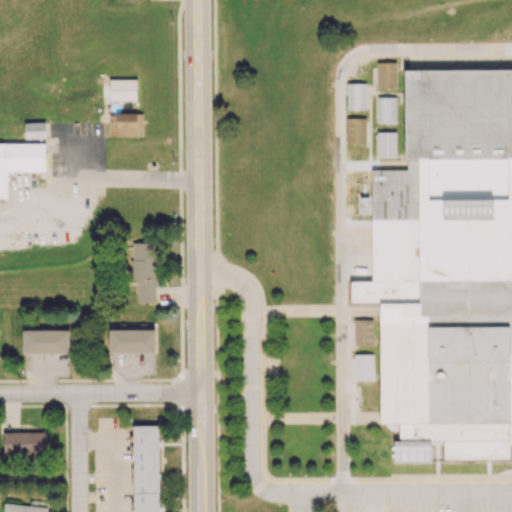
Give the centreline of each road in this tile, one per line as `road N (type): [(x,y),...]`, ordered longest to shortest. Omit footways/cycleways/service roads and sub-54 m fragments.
road 1 (tertiary): [(198,0),(201,511)]
road 2 (residential): [(201,393),(0,401)]
